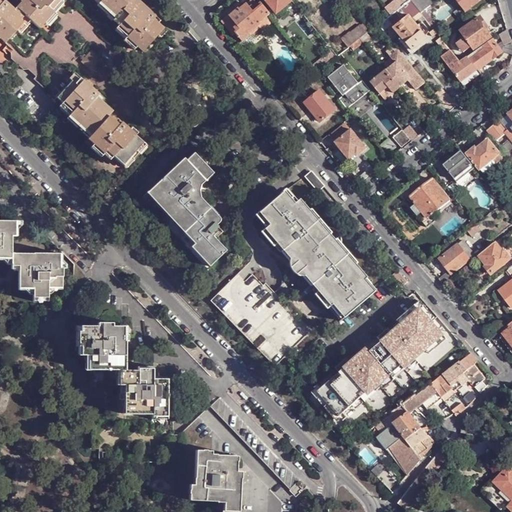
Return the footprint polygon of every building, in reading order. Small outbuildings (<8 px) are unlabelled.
[(0,43),(6,48),(19,35),(21,36),(32,25),(42,33),(47,27),(49,29),(58,19),(55,16),(70,0),(73,3),(75,0),(97,0),(104,5),(101,8),(117,23),(115,25),(121,30),(119,32),(130,41),(128,44),(138,53),(140,52),(145,57),(161,39),(164,41),(169,35),(166,33),(167,32),(162,27),(163,25),(159,21),(160,20),(137,0),(24,0),(21,4),(23,6),(16,13),(5,5),(4,5),(2,7),(0,4),(0,43)] [(288,4),(292,1),(291,0),(265,0),(277,13),(279,11),(288,4)] [(413,16),(420,11),(410,0),(409,0),(397,9),(391,14),(387,17),(383,21),(379,24),(385,32),(393,25),(413,50),(427,39),(428,38),(426,36),(409,14),(410,13),(413,16)] [(395,0),(392,3),(396,8),(397,9),(409,0),(395,0)] [(425,10),(434,3),(431,0),(412,0),(422,13),(425,10)] [(457,0),(466,11),(480,0),(457,0)] [(260,22),(270,13),(261,3),(255,8),(253,6),(250,7),(248,4),(241,10),(240,9),(230,16),(240,29),(237,31),(235,33),(242,42),(251,35),(249,33),(261,23),(260,22)] [(291,8),(288,4),(279,11),(281,15),(291,8)] [(387,17),(391,14),(386,9),(378,15),(383,21),(387,17)] [(435,23),(425,10),(422,13),(421,13),(432,25),(435,23)] [(483,42),(492,36),(484,26),(487,24),(482,16),(462,30),(465,35),(457,40),(463,49),(471,43),(473,46),(475,49),(483,42)] [(365,29),(352,38),(355,42),(367,33),(365,29)] [(372,39),(367,33),(361,38),(364,42),(365,45),(372,39)] [(485,45),(494,39),(492,36),(483,42),(485,45)] [(364,42),(361,38),(351,46),(354,50),(364,42)] [(503,52),(494,39),(485,45),(477,50),(479,53),(471,59),(469,57),(461,62),(452,51),(443,58),(462,82),(471,75),(503,52)] [(471,43),(463,49),(465,51),(473,46),(471,43)] [(435,49),(431,53),(438,61),(442,57),(435,49)] [(395,63),(387,70),(398,84),(406,78),(408,81),(415,90),(425,83),(399,50),(390,57),(395,63)] [(95,78),(107,66),(94,54),(82,66),(95,78)] [(344,65),(328,77),(333,84),(330,87),(336,94),(339,91),(343,96),(340,99),(348,109),(371,90),(363,80),(359,83),(344,65)] [(398,84),(387,70),(380,75),(377,71),(369,77),(372,81),(371,82),(384,99),(400,87),(398,84)] [(319,80),(316,75),(308,81),(312,85),(319,80)] [(398,84),(400,87),(408,81),(406,78),(398,84)] [(61,112),(71,121),(75,116),(65,107),(85,85),(79,81),(74,86),(63,98),(56,92),(51,98),(58,104),(64,109),(61,112)] [(93,141),(111,121),(116,116),(104,106),(99,102),(101,100),(102,99),(86,85),(85,85),(65,107),(75,116),(71,121),(93,141)] [(321,90),(305,103),(310,110),(314,115),(320,122),(336,110),(321,90)] [(447,93),(440,99),(442,102),(447,108),(454,102),(447,93)] [(436,107),(443,117),(450,112),(447,108),(442,102),(436,107)] [(447,108),(450,112),(457,106),(454,102),(447,108)] [(92,142),(93,141),(71,121),(70,123),(92,142)] [(117,127),(111,121),(93,141),(92,142),(89,145),(95,151),(106,160),(107,159),(109,157),(115,163),(115,162),(126,171),(146,148),(138,141),(139,141),(133,135),(124,127),(123,129),(121,130),(117,127)] [(507,130),(499,121),(487,130),(496,141),(496,140),(507,133),(506,132),(507,130)] [(411,126),(404,131),(412,140),(412,141),(419,136),(411,126)] [(352,129),(335,142),(349,160),(359,152),(360,154),(367,149),(352,129)] [(412,140),(403,129),(393,137),(402,148),(412,140)] [(489,140),(486,142),(477,149),(475,147),(467,153),(479,167),(488,160),(498,152),(489,140)] [(477,149),(486,142),(484,140),(475,147),(477,149)] [(148,150),(146,148),(126,171),(127,173),(148,150)] [(106,160),(95,151),(93,152),(104,162),(106,160)] [(475,168),(461,151),(444,165),(457,182),(460,180),(471,171),(475,168)] [(195,189),(206,180),(202,176),(210,168),(195,152),(187,159),(186,157),(153,188),(162,199),(173,210),(178,215),(189,227),(199,237),(195,241),(205,252),(201,256),(209,264),(226,248),(216,236),(223,230),(216,222),(219,219),(219,217),(217,215),(197,193),(195,189)] [(491,163),(488,160),(479,167),(482,171),(491,163)] [(202,176),(206,180),(214,172),(210,168),(202,176)] [(309,179),(322,194),(328,189),(314,174),(309,179)] [(434,179),(411,197),(419,206),(415,208),(413,210),(428,228),(436,221),(432,215),(451,200),(434,179)] [(495,199),(498,197),(490,187),(487,189),(495,199)] [(162,199),(153,188),(148,192),(158,203),(162,199)] [(286,193),(296,204),(300,200),(291,189),(286,193)] [(318,221),(316,223),(308,214),(310,211),(300,200),(296,204),(286,193),(259,216),(268,227),(267,228),(279,242),(281,241),(299,262),(296,264),(301,270),(304,268),(322,289),(320,290),(332,304),(334,303),(340,310),(343,308),(348,314),(368,297),(366,294),(371,290),(362,279),(365,276),(355,264),(353,266),(345,257),(347,255),(335,241),(338,238),(333,232),(330,235),(318,221)] [(162,199),(158,203),(169,214),(173,210),(162,199)] [(313,209),(310,211),(308,214),(316,223),(318,221),(330,235),(333,232),(313,209)] [(174,220),(178,215),(173,210),(169,214),(174,220)] [(185,231),(189,227),(178,215),(174,220),(185,231)] [(473,237),(484,228),(480,222),(469,232),(473,237)] [(0,266),(6,266),(12,266),(12,272),(21,273),(21,276),(20,297),(29,297),(35,297),(35,302),(35,305),(49,305),(50,286),(57,286),(57,283),(64,283),(65,275),(63,275),(63,260),(35,260),(35,261),(13,260),(13,243),(14,228),(0,227),(0,266)] [(185,231),(195,241),(199,237),(189,227),(185,231)] [(279,242),(267,228),(264,231),(282,252),(284,251),(296,264),(299,262),(281,241),(279,242)] [(358,261),(338,238),(335,241),(347,255),(345,257),(353,266),(355,264),(358,261)] [(191,245),(201,256),(205,252),(195,241),(191,245)] [(458,244),(465,254),(469,251),(462,241),(458,244)] [(501,249),(496,243),(480,255),(488,265),(486,267),(492,274),(511,259),(504,250),(505,249),(504,247),(501,249)] [(451,274),(452,274),(470,260),(465,254),(458,244),(439,258),(449,272),(451,274)] [(511,266),(508,270),(511,275),(511,281),(500,291),(511,305),(511,266)] [(322,289),(304,268),(301,270),(316,288),(314,289),(329,307),(330,306),(341,320),(348,314),(343,308),(340,310),(334,303),(332,304),(320,290),(322,289)] [(402,288),(410,281),(400,270),(392,276),(402,288)] [(440,279),(444,284),(454,276),(452,274),(451,274),(449,272),(440,279)] [(377,289),(365,276),(362,279),(371,290),(366,294),(368,297),(377,289)] [(421,300),(406,313),(411,319),(422,309),(425,313),(429,309),(421,300)] [(355,354),(349,360),(352,362),(341,372),(323,388),(319,391),(341,416),(344,412),(353,405),(361,398),(362,397),(374,387),(379,382),(381,384),(403,365),(406,368),(417,359),(428,349),(444,334),(425,313),(422,309),(411,319),(410,318),(399,327),(398,326),(392,331),(393,332),(382,342),(371,351),(370,350),(359,359),(355,354)] [(378,337),(382,342),(393,332),(392,331),(389,327),(378,337)] [(93,377),(122,378),(128,378),(128,349),(127,348),(127,334),(115,333),(115,330),(100,330),(100,333),(83,334),(83,339),(81,339),(81,353),(83,354),(83,363),(88,363),(91,363),(91,378),(93,377)] [(511,342),(505,333),(501,336),(511,350),(511,342)] [(444,334),(428,349),(431,353),(448,338),(444,334)] [(473,357),(471,354),(444,374),(451,383),(457,390),(458,391),(473,382),(476,386),(487,378),(477,364),(473,366),(469,361),(473,357)] [(348,358),(337,368),(341,372),(352,362),(349,360),(348,358)] [(406,368),(407,369),(409,372),(420,362),(417,359),(406,368)] [(406,368),(403,365),(381,384),(384,388),(407,369),(406,368)] [(444,374),(432,383),(439,390),(440,392),(443,395),(447,401),(453,397),(445,387),(451,383),(444,374)] [(171,456),(183,455),(183,443),(173,443),(174,425),(170,425),(155,425),(155,423),(127,422),(127,393),(121,393),(122,378),(93,377),(95,379),(95,392),(110,393),(109,422),(96,422),(95,456),(102,456),(102,460),(109,460),(110,469),(157,470),(168,459),(168,457),(170,457),(171,456)] [(155,425),(170,425),(170,406),(171,404),(170,402),(170,388),(156,387),(156,377),(141,377),(141,379),(128,379),(128,378),(122,378),(121,393),(127,393),(127,422),(155,423),(155,425)] [(439,390),(432,383),(428,386),(404,404),(405,405),(411,412),(429,398),(439,390)] [(319,391),(323,388),(319,384),(316,387),(317,388),(313,392),(339,421),(343,418),(345,420),(348,417),(344,412),(341,416),(319,391)] [(374,387),(362,397),(366,401),(377,391),(374,387)] [(440,392),(439,390),(429,398),(433,402),(443,395),(440,392)] [(361,398),(353,405),(357,409),(364,402),(361,398)] [(462,402),(453,409),(458,414),(467,408),(462,402)] [(264,463),(274,453),(226,403),(216,412),(264,463)] [(423,427),(411,412),(405,405),(404,404),(376,426),(383,433),(378,437),(388,449),(391,447),(408,474),(409,475),(422,458),(423,459),(435,444),(423,427)] [(408,474),(391,447),(388,449),(407,476),(408,474)] [(223,502),(223,508),(239,490),(240,471),(236,471),(236,456),(216,455),(216,454),(211,454),(211,451),(196,450),(195,477),(194,477),(193,484),(189,484),(189,489),(188,490),(188,494),(189,494),(189,500),(223,502)] [(299,479),(274,453),(264,463),(290,490),(289,491),(296,497),(303,490),(297,483),(299,479)] [(168,468),(168,459),(157,470),(166,470),(168,468)] [(511,466),(510,465),(496,481),(496,482),(491,487),(494,490),(499,485),(511,496),(511,498),(508,503),(510,506),(511,507),(511,466)] [(427,468),(419,474),(424,481),(432,475),(427,468)] [(415,482),(403,496),(412,502),(421,490),(415,482)] [(511,496),(499,485),(494,490),(508,503),(511,498),(511,496)] [(239,490),(223,508),(223,510),(236,511),(238,511),(239,490)]
